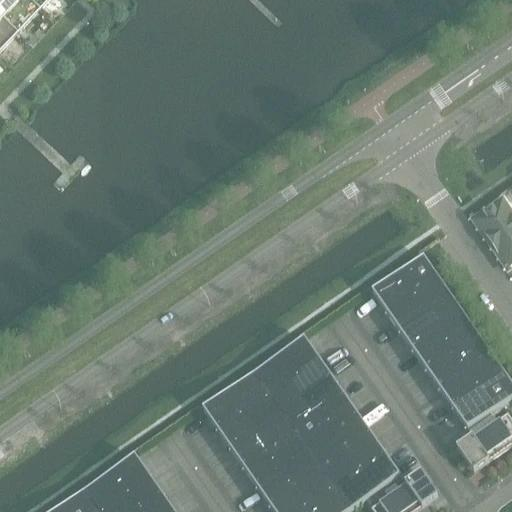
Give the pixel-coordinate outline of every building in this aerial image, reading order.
[(24,0),(0,0),(0,20),(17,37),(39,13),(24,0)] [(24,0),(39,13),(51,0),(24,0)] [(0,20),(0,54),(17,37),(0,20)] [(511,280),(511,220),(501,204),(469,225),(509,283),(511,280)] [(387,317),(439,281),(424,260),(373,296),(387,317)] [(400,336),(452,300),(439,281),(387,317),(400,336)] [(414,355),(465,319),(452,300),(400,336),(414,355)] [(427,374),(478,338),(465,319),(414,355),(427,374)] [(440,393),(492,357),(478,338),(427,374),(440,393)] [(269,399),(320,364),(305,343),(254,378),(269,399)] [(453,412),(505,377),(492,357),(440,393),(453,412)] [(282,418),(333,383),(320,364),(269,399),(282,418)] [(468,434),(511,403),(511,386),(505,377),(453,412),(468,434)] [(218,434),(269,399),(254,378),(203,413),(218,434)] [(295,437),(346,402),(333,383),(282,418),(295,437)] [(231,453),(282,418),(269,399),(218,434),(231,453)] [(309,456),(360,421),(346,402),(295,437),(309,456)] [(244,472),(295,437),(282,418),(231,453),(244,472)] [(490,465),(511,449),(511,423),(508,418),(474,442),(473,441),(457,452),(466,465),(465,465),(466,467),(467,466),(474,477),(490,466),(490,465)] [(322,475),(373,440),(360,421),(309,456),(322,475)] [(258,492),(309,456),(295,437),(244,472),(258,492)] [(335,494),(386,459),(373,440),(322,475),(335,494)] [(271,511),(322,475),(309,456),(258,492),(271,511)] [(347,511),(355,511),(401,480),(386,459),(335,494),(347,511)] [(96,511),(105,511),(151,481),(136,460),(85,495),(96,511)] [(271,511),(310,511),(335,494),(322,475),(271,511)] [(423,511),(439,501),(432,490),(433,490),(432,488),(431,489),(422,477),(406,488),(406,489),(373,511),(421,511),(422,511),(423,511)] [(146,511),(164,500),(151,481),(105,511),(146,511)] [(347,511),(335,494),(310,511),(347,511)] [(96,511),(85,495),(61,511),(96,511)] [(172,511),(164,500),(146,511),(172,511)]
